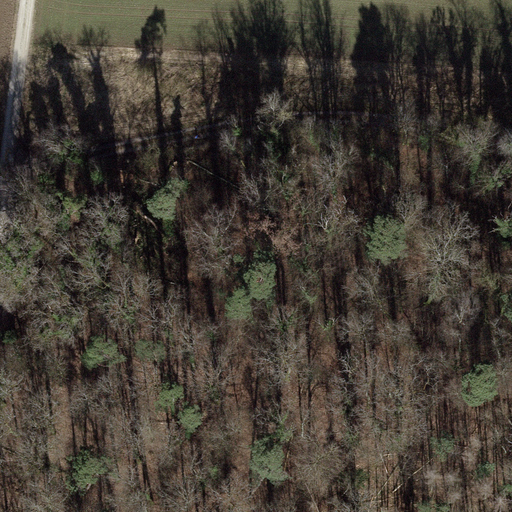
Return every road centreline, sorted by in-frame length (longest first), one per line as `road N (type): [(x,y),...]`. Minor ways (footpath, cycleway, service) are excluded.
road 1 (track): [(8,161),(297,120),(511,145)]
road 2 (track): [(0,219),(26,0)]
